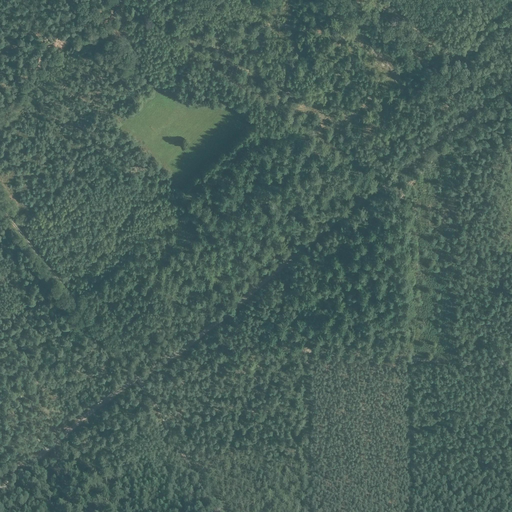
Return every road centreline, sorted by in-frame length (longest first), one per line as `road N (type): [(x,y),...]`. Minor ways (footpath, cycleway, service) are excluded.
road 1 (track): [(0,490),(511,81)]
road 2 (track): [(197,340),(511,367)]
road 3 (track): [(511,151),(436,156),(318,309),(307,351)]
road 4 (track): [(136,380),(0,208)]
road 5 (track): [(136,380),(221,511)]
